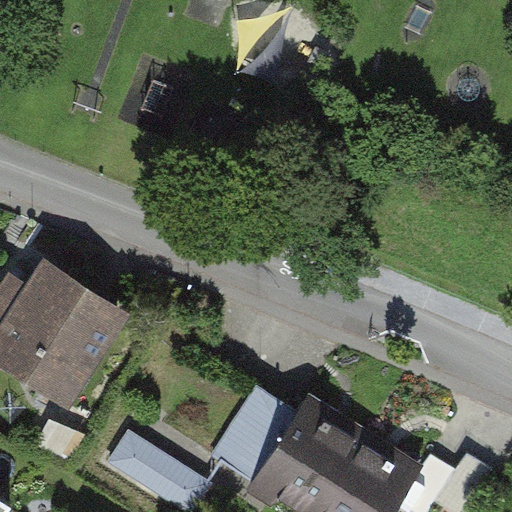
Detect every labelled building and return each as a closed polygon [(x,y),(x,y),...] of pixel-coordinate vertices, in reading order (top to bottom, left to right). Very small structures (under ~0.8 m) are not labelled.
[(136,305),(41,252),(0,326),(0,372),(75,414),(136,305)] [(368,434),(310,399),(264,476),(323,510),(368,434)] [(204,504),(223,469),(134,422),(115,458),(204,504)] [(400,511),(426,468),(368,434),(323,510),(325,511),(400,511)] [(0,511),(9,511),(15,504),(0,495),(0,511)]
